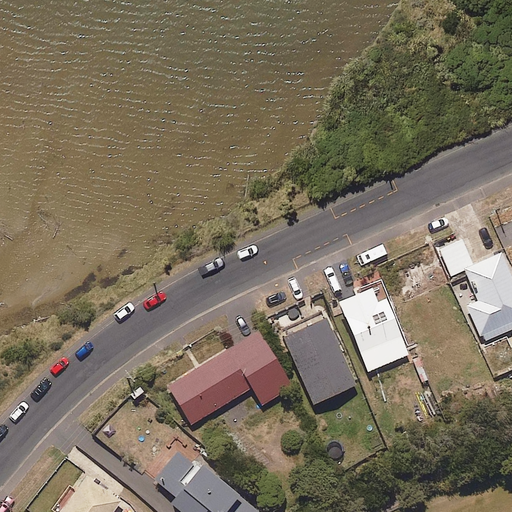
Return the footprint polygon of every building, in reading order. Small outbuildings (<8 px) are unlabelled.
[(511,270),(499,243),(462,260),(473,292),(461,297),(477,329),(511,311),(511,270)] [(390,265),(401,289),(427,276),(416,253),(390,265)] [(378,289),(334,308),(356,362),(400,344),(378,289)] [(318,309),(272,327),(303,395),(346,375),(318,309)] [(249,324),(163,376),(188,418),(247,384),(257,399),(284,382),(249,324)] [(171,444),(148,474),(197,511),(250,511),(254,507),(171,444)] [(66,458),(31,502),(43,511),(102,511),(115,497),(66,458)]
